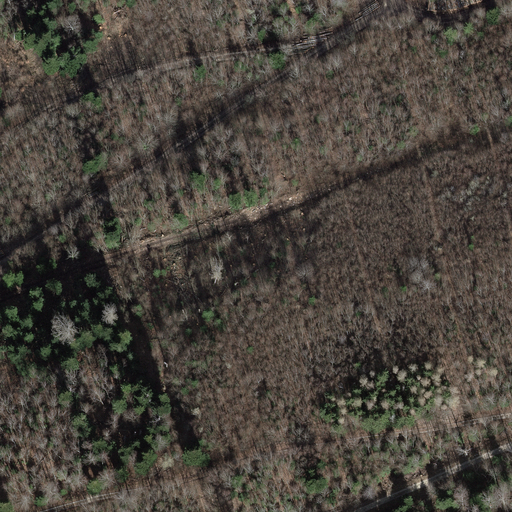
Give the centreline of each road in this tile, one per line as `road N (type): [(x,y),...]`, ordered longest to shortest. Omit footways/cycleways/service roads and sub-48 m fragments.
road 1 (track): [(399,3),(0,262)]
road 2 (track): [(511,416),(265,456),(59,511)]
road 3 (track): [(328,42),(177,62),(0,111)]
road 4 (track): [(354,511),(511,443)]
